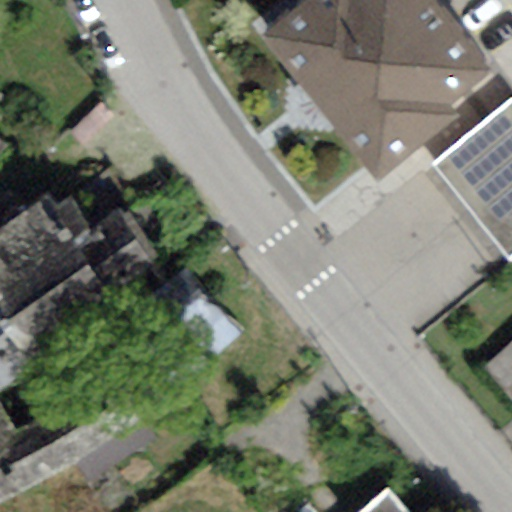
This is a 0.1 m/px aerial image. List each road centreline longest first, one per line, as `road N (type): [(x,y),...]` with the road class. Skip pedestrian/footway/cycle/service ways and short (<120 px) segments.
road 1 (residential): [(500,511),(292,259),(172,90),(123,0)]
road 2 (unknown): [(292,259),(511,56)]
